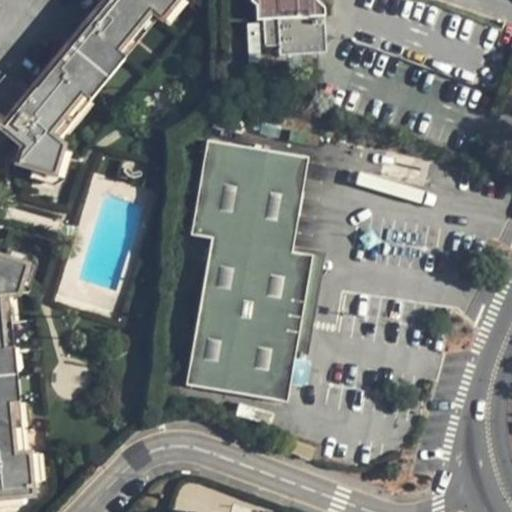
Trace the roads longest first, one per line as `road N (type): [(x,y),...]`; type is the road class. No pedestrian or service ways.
road 1 (residential): [(89,511),(155,451),(190,444),(372,511)]
road 2 (tertiary): [(500,486),(484,426),(511,325)]
